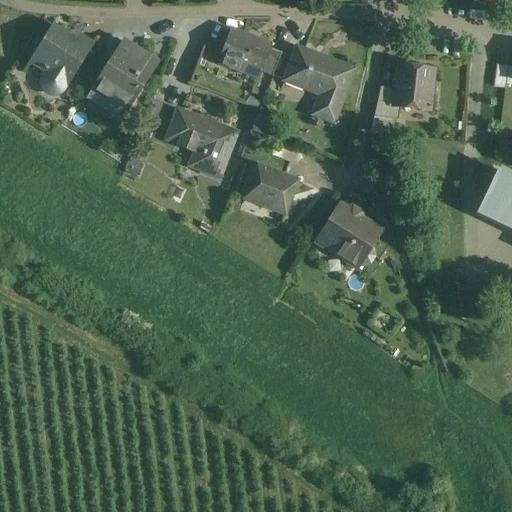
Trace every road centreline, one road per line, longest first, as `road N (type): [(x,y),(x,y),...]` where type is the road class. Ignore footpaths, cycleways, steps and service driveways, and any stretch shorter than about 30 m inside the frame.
road 1 (residential): [(481,23),(226,12)]
road 2 (residential): [(226,12),(32,8),(4,0)]
